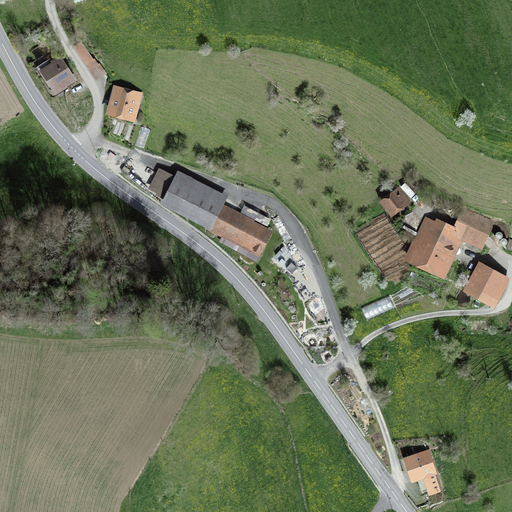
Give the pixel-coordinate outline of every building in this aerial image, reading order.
[(75,47),(86,63),(93,58),(81,42),(75,47)] [(0,125),(29,108),(19,91),(0,57),(0,125)] [(52,65),(43,71),(56,92),(74,81),(59,58),(53,62),(52,65)] [(87,64),(97,79),(105,73),(95,58),(87,64)] [(117,90),(111,112),(132,117),(137,96),(117,90)] [(136,143),(144,146),(151,128),(143,124),(136,143)] [(169,194),(164,202),(210,227),(221,207),(222,205),(160,173),(153,186),(169,194)] [(408,203),(410,201),(397,186),(383,199),(393,211),(406,200),(408,203)] [(255,260),(269,233),(221,207),(210,227),(224,234),(220,241),(255,260)] [(481,241),(479,241),(489,219),(463,207),(453,228),(427,217),(416,239),(418,240),(410,257),(440,270),(454,242),(476,252),(481,241)] [(479,266),(467,289),(487,299),(498,276),(479,266)] [(367,318),(395,306),(390,295),(362,307),(367,318)] [(414,475),(432,469),(433,472),(434,474),(438,473),(429,448),(425,450),(424,449),(407,455),(414,475)] [(434,474),(433,472),(416,478),(422,494),(439,489),(434,474)]
